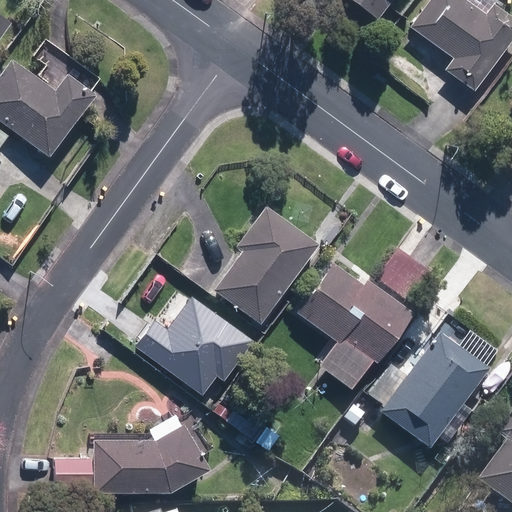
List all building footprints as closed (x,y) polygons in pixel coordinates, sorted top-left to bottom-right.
[(388,0),(351,0),(375,18),(388,0)] [(483,13),(465,0),(426,0),(408,26),(451,57),(442,69),(472,90),(511,35),(511,17),(491,3),(483,13)] [(0,14),(0,35),(10,21),(0,14)] [(0,120),(48,155),(93,93),(65,73),(53,89),(11,59),(0,73),(0,120)] [(259,323),(314,241),(263,206),(235,247),(240,250),(212,292),(259,323)] [(374,278),(407,300),(428,268),(394,247),(374,278)] [(375,363),(410,310),(364,281),(361,284),(328,262),(296,312),(335,337),(316,365),(351,388),(370,359),(375,363)] [(206,291),(182,274),(164,300),(188,317),(206,291)] [(160,307),(151,319),(163,329),(173,316),(160,307)] [(208,347),(202,319),(189,322),(195,349),(208,347)] [(427,446),(487,365),(438,329),(378,411),(427,446)] [(511,508),(511,410),(494,434),(504,441),(475,482),(511,508)] [(182,423),(155,438),(91,438),(91,491),(169,491),(208,467),(182,423)] [(90,458),(53,457),(53,489),(90,490),(90,458)]
